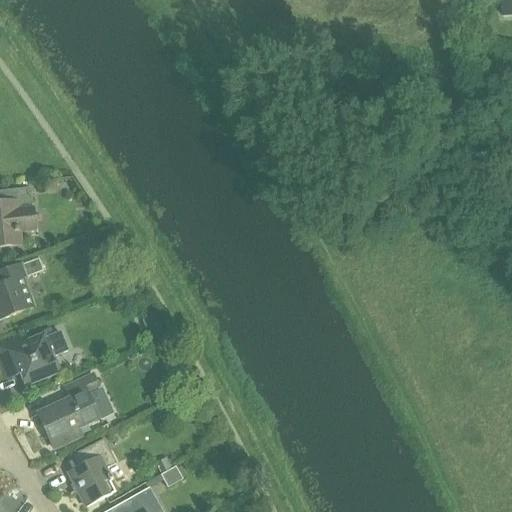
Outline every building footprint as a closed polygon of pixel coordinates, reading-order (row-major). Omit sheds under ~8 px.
[(511,0),(501,0),(503,18),(511,17),(511,0)] [(8,191),(9,203),(0,204),(0,247),(20,245),(19,234),(35,232),(32,210),(29,188),(8,191)] [(0,320),(32,308),(21,280),(43,272),(38,260),(0,272),(0,320)] [(148,344),(168,332),(140,287),(131,290),(148,344)] [(21,374),(26,386),(59,372),(53,358),(69,352),(61,332),(45,339),(44,335),(27,342),(24,334),(0,344),(0,360),(8,379),(21,374)] [(38,414),(54,449),(81,437),(77,429),(98,420),(85,392),(97,386),(92,375),(65,388),(70,399),(38,414)] [(68,472),(86,508),(116,492),(105,470),(115,464),(104,440),(73,456),(78,467),(68,472)] [(160,476),(171,470),(165,459),(154,465),(160,476)] [(160,476),(166,488),(182,480),(175,467),(171,470),(160,476)] [(161,511),(149,488),(108,511),(161,511)]
